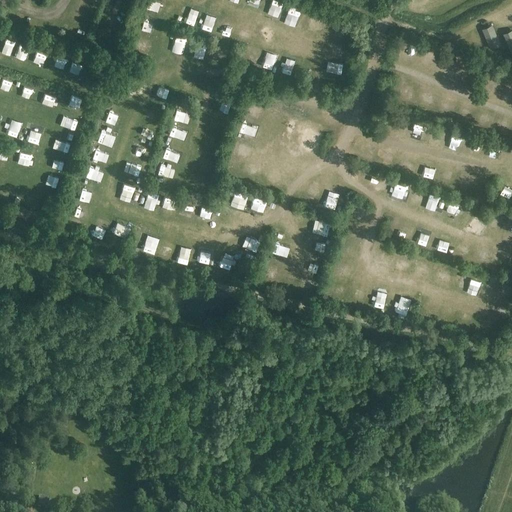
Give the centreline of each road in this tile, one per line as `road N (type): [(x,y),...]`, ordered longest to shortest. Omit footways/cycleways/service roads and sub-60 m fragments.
road 1 (track): [(181,0),(169,10),(161,43),(174,74),(133,114),(112,204),(218,241),(250,233)]
road 2 (track): [(380,205),(503,242),(487,306),(362,269),(377,218)]
road 3 (track): [(314,104),(307,45),(188,0)]
